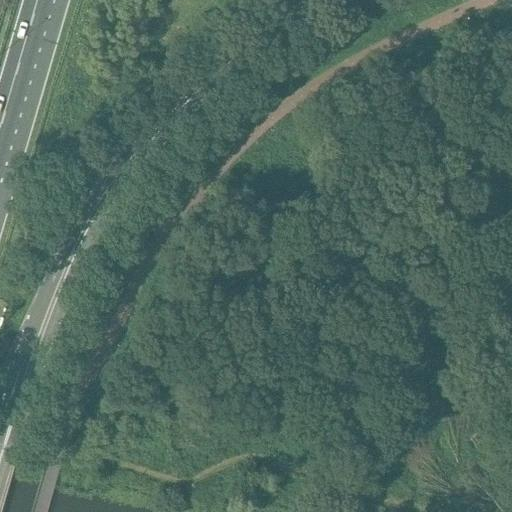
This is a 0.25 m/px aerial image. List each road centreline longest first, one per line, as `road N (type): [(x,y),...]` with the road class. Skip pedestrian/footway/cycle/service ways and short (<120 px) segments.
road 1 (tertiary): [(0,452),(51,300),(115,184),(220,69),(314,0)]
road 2 (motorway): [(0,127),(37,0)]
